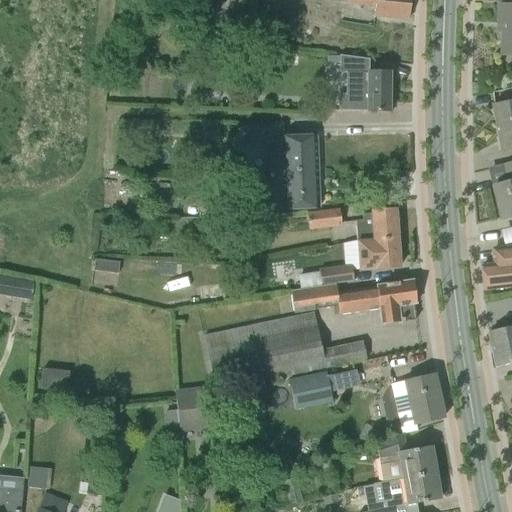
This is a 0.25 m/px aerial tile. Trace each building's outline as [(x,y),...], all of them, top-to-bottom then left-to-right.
[(322,0),(323,1),(345,3),(345,4),(374,7),(373,16),(388,18),(408,20),(409,0),(322,0)] [(131,4),(128,36),(147,38),(150,6),(131,4)] [(502,56),(511,56),(511,5),(500,5),(499,23),(504,23),(502,56)] [(338,99),(338,112),(389,112),(389,73),(368,72),(368,60),(356,60),(339,59),(338,77),(346,77),(345,96),(338,96),(338,99)] [(511,101),(494,105),(497,125),(511,122),(511,101)] [(511,122),(497,125),(502,152),(511,150),(511,122)] [(245,126),(246,141),(260,140),(260,125),(245,126)] [(267,139),(269,177),(317,175),(315,136),(267,139)] [(511,164),(505,166),(510,184),(495,187),(503,220),(511,218),(511,164)] [(317,175),(269,177),(270,211),(318,209),(317,175)] [(340,226),(339,223),(338,210),(306,214),(308,230),(340,226)] [(355,221),(356,245),(397,238),(395,210),(370,212),(370,214),(361,215),(362,221),(355,221)] [(263,218),(238,219),(238,229),(263,229),(263,218)] [(397,238),(356,245),(358,270),(399,267),(397,238)] [(496,265),(483,266),(485,291),(505,289),(511,288),(511,246),(494,249),(496,265)] [(94,260),(93,271),(117,274),(119,263),(94,260)] [(318,274),(320,286),(352,282),(349,265),(317,270),(318,274)] [(318,274),(298,277),(300,290),(303,289),(320,287),(320,286),(318,274)] [(0,278),(0,294),(30,300),(33,284),(0,278)] [(338,315),(379,309),(381,325),(415,320),(413,304),(415,304),(412,281),(376,287),(376,288),(335,293),(334,285),(320,287),(303,289),(300,290),(290,292),(293,314),(337,306),(338,315)] [(218,284),(208,285),(209,298),(219,296),(218,284)] [(203,337),(216,393),(365,361),(361,342),(322,350),(312,313),(203,337)] [(490,333),(497,368),(511,364),(511,328),(509,329),(490,333)] [(42,368),(40,389),(66,391),(68,371),(42,368)] [(287,380),(294,411),(332,403),(325,371),(287,380)] [(389,385),(400,434),(415,431),(414,425),(443,418),(433,375),(389,385)] [(178,431),(178,433),(214,429),(208,387),(174,391),(176,412),(178,431)] [(176,412),(165,413),(167,432),(178,431),(176,412)] [(375,444),(382,483),(402,479),(435,473),(431,447),(411,450),(405,451),(402,436),(375,444)] [(28,470),(27,488),(47,490),(49,472),(28,470)] [(359,511),(415,511),(414,504),(420,503),(440,500),(435,473),(402,479),(382,483),(386,509),(377,510),(377,508),(359,511)] [(22,478),(22,480),(21,491),(0,488),(0,511),(19,511),(23,479),(22,478)] [(86,483),(85,493),(101,495),(102,485),(86,483)] [(41,497),(35,511),(61,511),(65,503),(49,496),(42,494),(41,497)]
